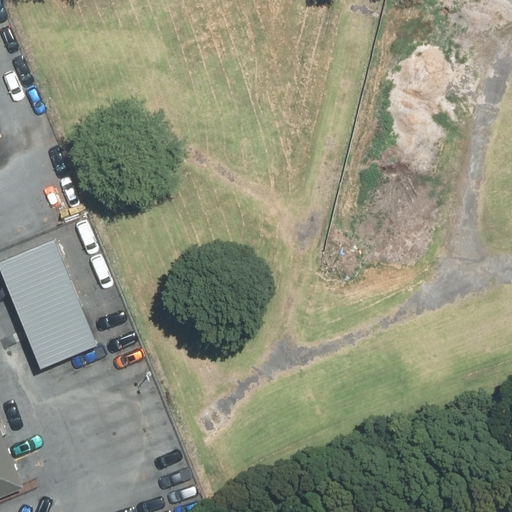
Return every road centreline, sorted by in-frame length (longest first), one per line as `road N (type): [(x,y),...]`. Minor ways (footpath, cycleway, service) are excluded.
road 1 (track): [(283,357),(286,310),(365,0)]
road 2 (track): [(511,262),(263,365),(207,427)]
road 3 (track): [(465,281),(469,197),(490,92),(511,42)]
road 4 (track): [(307,226),(138,115)]
